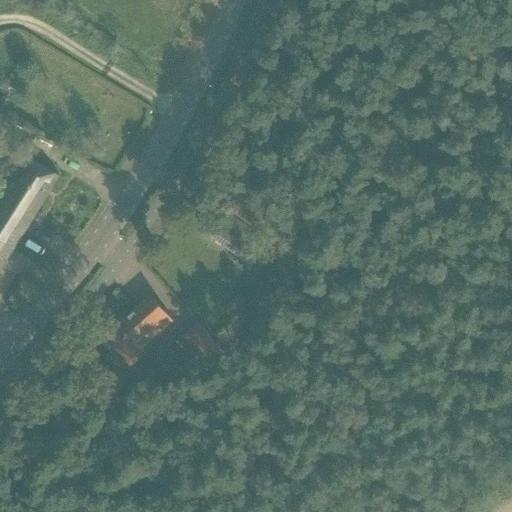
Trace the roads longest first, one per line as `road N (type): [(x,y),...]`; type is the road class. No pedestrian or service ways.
road 1 (tertiary): [(0,359),(81,276),(131,209),(238,0)]
road 2 (unknown): [(32,0),(203,76)]
